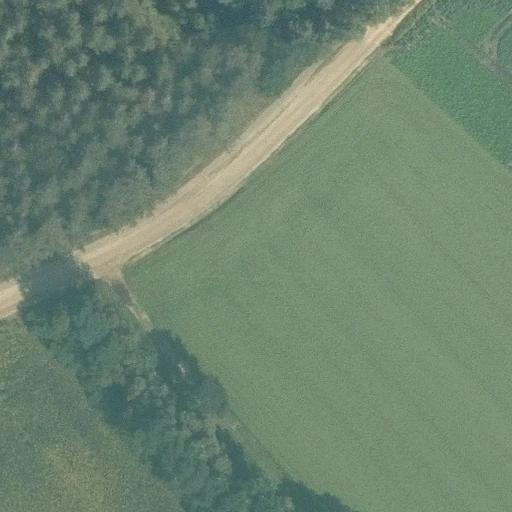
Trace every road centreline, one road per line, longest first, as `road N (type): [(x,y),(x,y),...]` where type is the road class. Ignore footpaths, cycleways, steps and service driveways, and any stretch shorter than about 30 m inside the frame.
road 1 (track): [(0,305),(99,261),(183,209),(401,0)]
road 2 (track): [(99,261),(312,511)]
road 3 (track): [(278,124),(163,0)]
